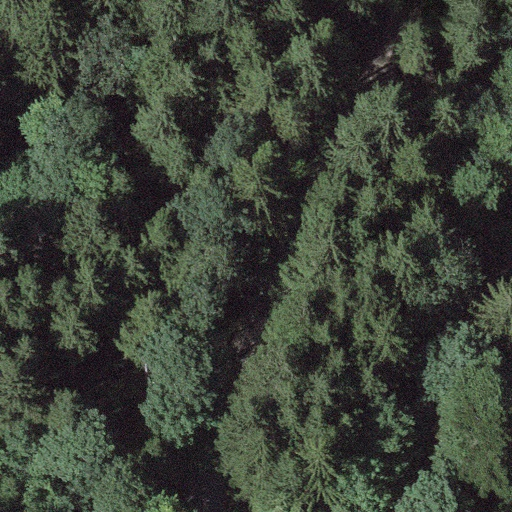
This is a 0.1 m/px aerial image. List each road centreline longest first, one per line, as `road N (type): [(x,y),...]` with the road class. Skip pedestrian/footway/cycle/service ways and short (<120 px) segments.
road 1 (track): [(412,0),(213,433),(215,511)]
road 2 (track): [(410,511),(444,394),(511,300)]
